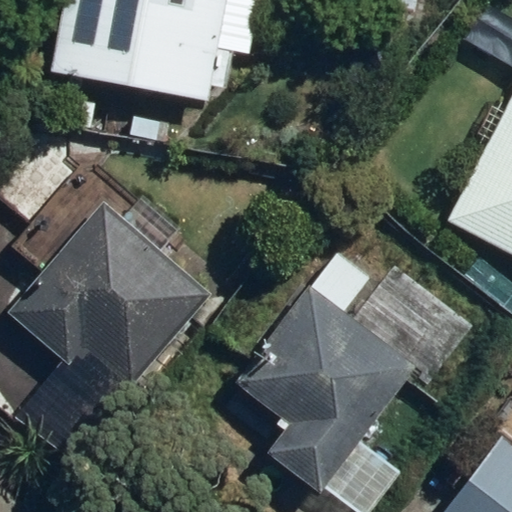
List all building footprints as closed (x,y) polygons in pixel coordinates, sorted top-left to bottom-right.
[(53,0),(38,92),(197,119),(217,0),(53,0)] [(414,0),(333,0),(413,11),(414,0)] [(511,82),(441,217),(511,255),(511,82)] [(0,317),(62,370),(74,355),(126,392),(202,303),(89,207),(0,311),(0,317)] [(329,255),(224,396),(272,432),(255,455),(320,504),(324,497),(343,511),(371,511),(394,482),(355,453),(416,372),(431,382),(465,336),(381,273),(372,286),(329,255)] [(511,511),(511,449),(496,436),(434,511),(511,511)] [(33,511),(0,488),(0,511),(33,511)]
